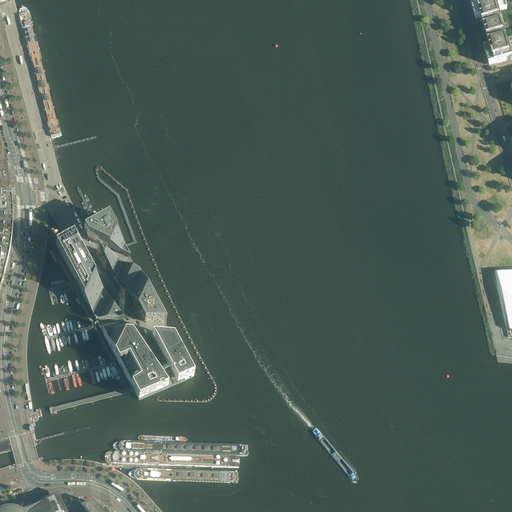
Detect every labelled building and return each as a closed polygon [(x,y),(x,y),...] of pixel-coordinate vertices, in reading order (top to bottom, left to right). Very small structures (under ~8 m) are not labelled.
[(489,37),(492,47),(493,50),(497,63),(510,60),(511,59),(511,41),(508,42),(505,30),(504,29),(504,27),(504,26),(499,12),(505,10),(507,10),(507,9),(504,0),(480,0),(471,3),(475,19),(476,19),(478,18),(481,18),(483,17),(486,27),(488,32),(489,37)] [(496,64),(497,63),(493,50),(492,47),(490,48),(484,50),(489,66),(495,64),(496,64)] [(0,185),(10,186),(5,164),(0,163),(0,153),(2,153),(0,145),(0,185)] [(0,291),(4,274),(8,262),(9,256),(10,252),(11,247),(12,240),(12,234),(13,228),(13,222),(13,216),(13,208),(12,202),(12,197),(0,196),(0,291)] [(117,233),(109,217),(96,224),(86,230),(84,231),(89,237),(110,247),(122,253),(130,257),(126,249),(125,248),(117,233)] [(67,238),(55,244),(84,299),(92,313),(95,320),(99,321),(107,321),(118,321),(124,322),(120,316),(114,307),(109,300),(107,297),(103,291),(95,276),(73,235),(67,238)] [(106,255),(97,250),(104,260),(112,273),(118,281),(123,289),(130,298),(139,311),(146,325),(148,325),(167,326),(149,290),(141,275),(140,272),(133,268),(127,265),(118,261),(106,255)] [(511,272),(495,274),(500,305),(508,338),(511,338),(511,272)] [(168,387),(160,375),(159,374),(158,372),(140,346),(141,346),(138,340),(137,341),(136,340),(133,336),(132,334),(131,334),(131,333),(122,332),(122,334),(113,333),(102,332),(108,343),(114,354),(118,362),(129,382),(134,392),(139,400),(160,391),(164,389),(168,387)] [(157,345),(169,368),(177,383),(185,380),(191,378),(194,376),(192,373),(174,338),(158,337),(155,337),(152,336),(153,337),(157,345)] [(66,511),(60,498),(59,497),(58,495),(54,496),(34,505),(0,508),(0,511),(66,511)] [(100,511),(93,503),(89,505),(80,508),(83,511),(100,511)]
